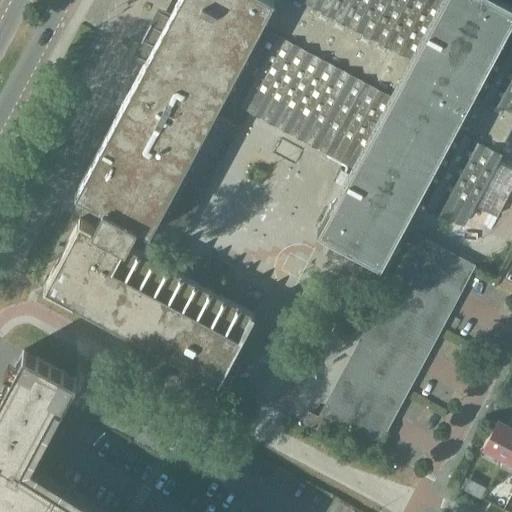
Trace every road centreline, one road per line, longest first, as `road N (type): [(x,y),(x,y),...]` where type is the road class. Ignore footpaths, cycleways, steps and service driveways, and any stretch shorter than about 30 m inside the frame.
road 1 (residential): [(511,335),(420,499)]
road 2 (residential): [(412,511),(267,436)]
road 3 (tertiary): [(0,118),(63,0)]
